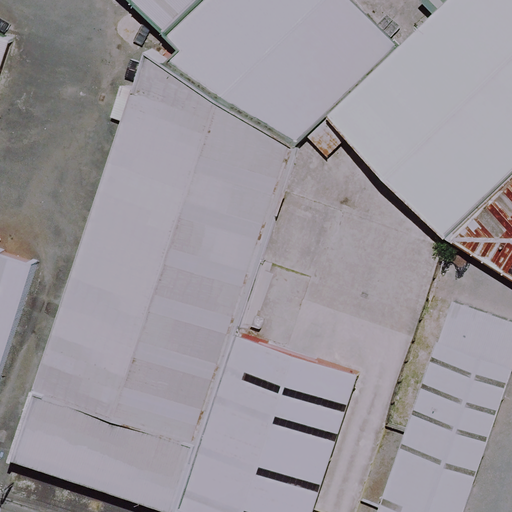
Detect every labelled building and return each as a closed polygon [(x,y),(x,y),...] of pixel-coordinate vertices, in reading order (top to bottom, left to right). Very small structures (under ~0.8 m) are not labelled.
[(151,0),(203,52),(255,0),(151,0)] [(372,0),(255,0),(203,52),(343,151),(362,133),(434,62),(372,0)] [(511,0),(496,0),(434,62),(362,133),(481,252),(511,220),(511,0)] [(46,464),(195,511),(220,511),(275,345),(335,158),(177,65),(46,464)] [(511,220),(481,252),(511,270),(511,220)] [(77,275),(0,250),(0,405),(32,415),(77,275)] [(408,511),(500,511),(511,475),(511,316),(476,305),(408,511)] [(354,511),(396,384),(275,345),(220,511),(354,511)]
